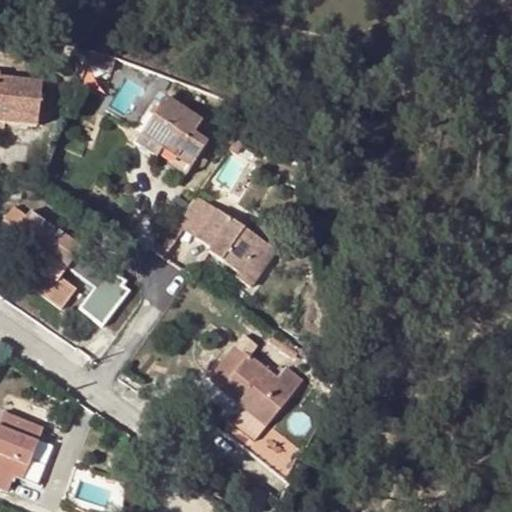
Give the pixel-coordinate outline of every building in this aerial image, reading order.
[(0,122),(35,127),(41,83),(0,78),(0,122)] [(163,150),(189,168),(206,143),(192,134),(200,122),(164,99),(135,143),(157,158),(163,150)] [(163,150),(157,158),(184,176),(189,168),(163,150)] [(124,283),(29,211),(24,216),(12,207),(0,224),(0,238),(7,244),(11,239),(21,246),(25,241),(47,257),(25,286),(43,300),(65,271),(92,290),(76,311),(101,329),(128,292),(121,287),(124,283)] [(238,274),(235,279),(251,290),(277,251),(216,210),(196,239),(210,249),(207,253),(238,274)] [(269,425),(302,382),(285,370),(277,380),(233,347),(210,377),(223,389),(221,391),(246,411),(235,426),(256,442),(269,425)] [(22,479),(41,428),(0,412),(0,489),(8,493),(14,476),(22,479)] [(256,442),(235,426),(227,436),(289,487),(305,456),(269,425),(256,442)] [(41,428),(22,479),(34,484),(53,433),(41,428)] [(140,451),(128,450),(127,467),(138,468),(140,451)]
